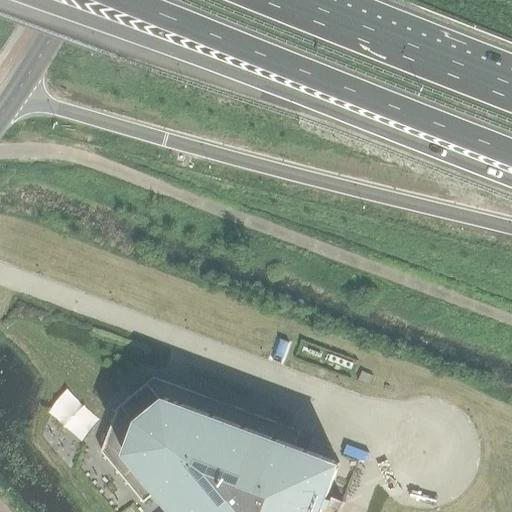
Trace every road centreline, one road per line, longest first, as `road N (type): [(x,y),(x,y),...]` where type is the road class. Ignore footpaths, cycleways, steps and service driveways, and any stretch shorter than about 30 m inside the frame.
road 1 (track): [(0,153),(67,156),(114,171),(511,320)]
road 2 (trunk): [(24,0),(511,182)]
road 3 (trunk): [(120,0),(511,151)]
road 4 (trunk): [(511,92),(274,0)]
